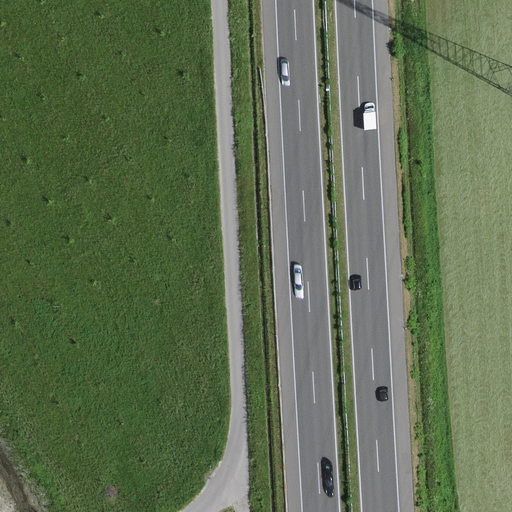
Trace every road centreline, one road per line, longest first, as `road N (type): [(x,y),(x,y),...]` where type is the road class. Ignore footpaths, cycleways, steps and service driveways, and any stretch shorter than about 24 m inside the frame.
road 1 (unclassified): [(198,511),(225,480),(238,422),(219,0)]
road 2 (motorway): [(293,0),(322,511)]
road 3 (motorway): [(382,511),(354,0)]
